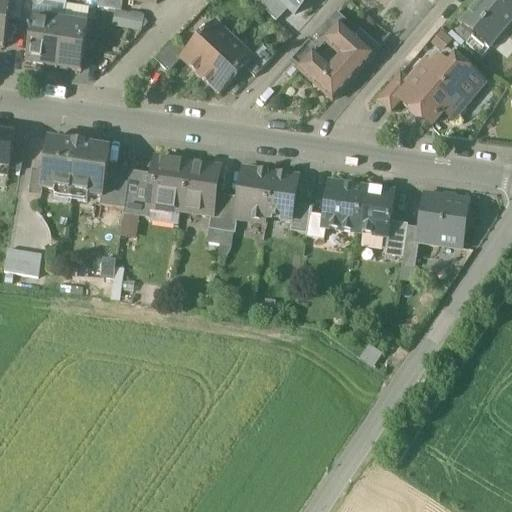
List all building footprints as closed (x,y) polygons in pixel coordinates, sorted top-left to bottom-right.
[(10,0),(10,3),(12,3),(9,23),(20,25),(24,0),(10,0)] [(24,0),(20,25),(31,26),(33,14),(35,14),(37,0),(24,0)] [(121,1),(116,0),(98,0),(98,9),(122,13),(123,1),(121,1)] [(250,0),(276,24),(289,11),(276,0),(250,0)] [(276,0),(289,11),(295,17),(310,0),(276,0)] [(501,0),(479,0),(458,25),(473,37),(477,33),(493,46),(511,23),(511,2),(509,0),(503,0),(503,1),(501,0)] [(10,3),(0,1),(0,49),(5,50),(9,23),(12,3),(10,3)] [(35,14),(33,14),(31,26),(25,68),(45,71),(46,69),(58,70),(58,67),(65,24),(51,22),(52,17),(35,14)] [(310,43),(320,52),(327,44),(340,29),(345,23),(336,14),(310,43)] [(89,27),(65,24),(58,67),(69,69),(68,72),(82,74),(89,27)] [(187,54),(181,60),(182,61),(192,70),(191,71),(200,79),(234,43),(214,25),(187,54)] [(340,68),(354,82),(374,61),(371,58),(353,41),(340,29),(327,44),(347,61),(340,68)] [(361,33),(353,41),(371,58),(379,51),(361,33)] [(175,43),(156,64),(168,75),(182,61),(181,60),(187,54),(175,43)] [(234,43),(200,79),(209,88),(210,87),(220,97),(245,70),(253,62),(252,61),(234,43)] [(310,43),(292,63),(300,71),(313,57),(314,58),(320,52),(310,43)] [(263,49),(252,61),(253,62),(245,70),(255,80),(274,59),(263,49)] [(354,82),(340,68),(333,76),(314,58),(313,57),(300,71),(300,72),(333,103),(354,82)] [(456,60),(448,69),(437,60),(430,69),(426,65),(410,83),(396,100),(401,104),(418,119),(425,111),(438,122),(445,115),(448,117),(465,98),(471,103),(483,88),(467,75),(470,71),(456,60)] [(401,76),(377,104),(391,115),(401,104),(396,100),(410,83),(401,76)] [(0,170),(11,172),(14,151),(17,137),(0,134),(0,170)] [(73,148),(48,144),(43,174),(41,191),(43,191),(102,200),(103,201),(106,183),(110,153),(86,149),(86,147),(74,145),(73,148)] [(24,152),(14,151),(11,172),(21,173),(24,152)] [(171,164),(156,162),(153,181),(149,209),(151,209),(181,214),(188,167),(185,166),(183,163),(174,161),(171,164)] [(219,171),(188,167),(181,214),(211,219),(212,219),(216,197),(219,171)] [(41,191),(43,174),(33,172),(29,198),(41,200),(43,191),(41,191)] [(260,176),(244,173),(240,201),(237,223),(238,223),(266,227),(267,221),(274,176),(260,174),(260,176)] [(300,181),(287,179),(287,178),(274,176),(267,221),(292,225),(293,225),(296,208),(300,181)] [(149,209),(153,181),(130,177),(129,186),(125,212),(124,217),(149,221),(151,209),(149,209)] [(125,212),(129,186),(106,183),(103,201),(102,200),(100,209),(125,212)] [(364,191),(331,186),(328,204),(325,204),(323,219),(323,221),(325,222),(324,232),(326,232),(357,237),(364,191)] [(396,196),(364,191),(357,237),(387,241),(389,241),(391,225),(396,196)] [(228,199),(216,197),(212,219),(211,219),(209,233),(222,235),(228,199)] [(470,204),(424,197),(419,231),(417,246),(419,247),(439,249),(439,246),(460,249),(460,252),(462,253),(470,204)] [(240,201),(228,199),(222,235),(236,237),(238,223),(237,223),(240,201)] [(310,217),(311,210),(296,208),(293,225),(292,225),(290,235),(307,238),(310,217)] [(323,219),(310,217),(307,238),(306,241),(324,244),(326,232),(324,232),(325,222),(323,221),(323,219)] [(402,261),(407,229),(408,228),(391,225),(389,241),(387,241),(385,259),(402,261)] [(417,246),(419,231),(407,229),(402,261),(401,269),(415,271),(419,247),(417,246)] [(2,275),(39,278),(41,254),(4,251),(2,275)]
